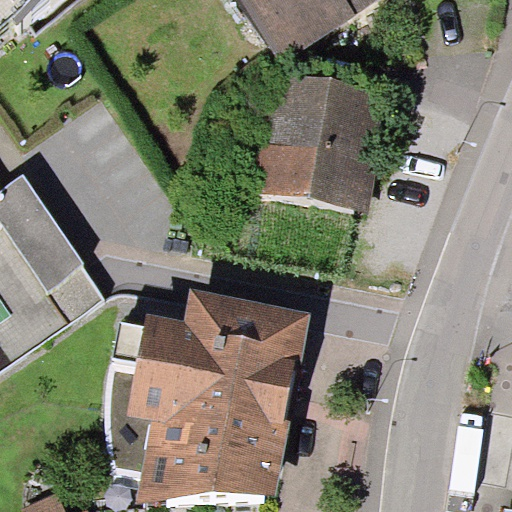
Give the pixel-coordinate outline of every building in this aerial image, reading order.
[(62,0),(0,0),(0,10),(18,34),(62,0)] [(355,17),(343,0),(233,0),(282,68),(355,17)] [(343,0),(355,17),(380,0),(343,0)] [(389,98),(277,80),(267,144),(244,140),(235,191),(371,213),(389,98)] [(26,181),(0,198),(0,221),(49,294),(85,267),(26,181)] [(312,320),(191,296),(186,327),(148,320),(128,421),(155,427),(137,509),(275,501),(291,428),(285,425),(296,375),(302,377),(312,320)] [(24,511),(65,511),(58,496),(24,511)]
